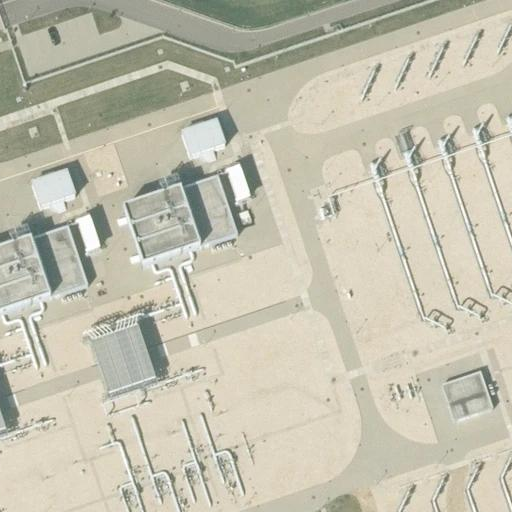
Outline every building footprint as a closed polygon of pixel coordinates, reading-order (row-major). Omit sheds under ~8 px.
[(180,139),(189,165),(226,153),(217,127),(205,131),(203,125),(190,130),(191,135),(180,139)] [(238,173),(226,177),(237,209),(249,205),(238,173)] [(31,188),(40,215),(77,202),(68,177),(56,181),(54,175),(41,179),(43,184),(31,188)] [(218,184),(124,215),(144,273),(152,270),(191,257),(238,242),(218,184)] [(89,224),(77,229),(88,261),(100,256),(89,224)] [(69,233),(0,255),(0,320),(3,319),(42,306),(89,290),(69,233)] [(441,389),(453,427),(492,414),(479,376),(441,389)]
